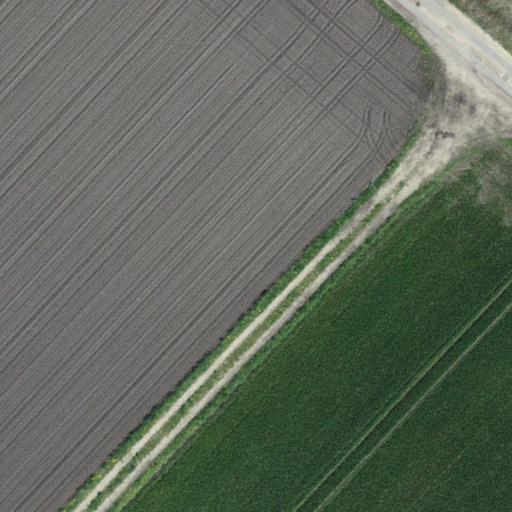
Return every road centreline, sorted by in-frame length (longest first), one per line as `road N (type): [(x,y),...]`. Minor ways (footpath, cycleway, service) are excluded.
road 1 (track): [(499,70),(81,511)]
road 2 (track): [(417,0),(511,79)]
